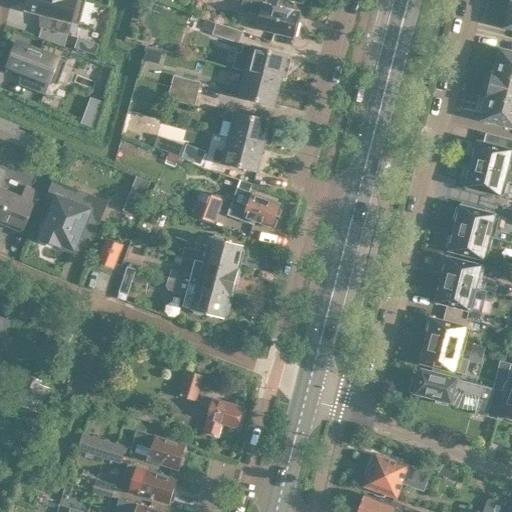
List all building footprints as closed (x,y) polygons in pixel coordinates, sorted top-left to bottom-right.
[(27,0),(26,8),(43,13),(40,24),(66,31),(69,19),(78,22),(83,0),(27,0)] [(241,0),(239,8),(259,13),(256,26),(265,28),(262,37),(285,43),(288,34),(292,35),(298,10),(264,2),(264,0),(241,0)] [(201,27),(212,31),(212,30),(215,21),(204,18),(201,27)] [(211,33),(237,42),(241,30),(215,21),(212,30),(212,31),(211,33)] [(74,46),(93,53),(97,43),(77,36),(74,46)] [(8,64),(25,71),(20,82),(43,91),(47,80),(56,83),(63,66),(65,60),(17,41),(8,64)] [(243,70),(279,79),(285,55),(249,45),(243,70)] [(490,70),(511,76),(511,50),(500,48),(497,57),(493,59),(490,70)] [(230,92),(236,94),(273,104),(279,79),(243,70),(239,84),(233,82),(230,92)] [(511,76),(490,70),(485,93),(511,100),(511,76)] [(169,85),(196,92),(199,80),(172,74),(169,85)] [(193,104),(196,92),(169,85),(166,97),(193,104)] [(511,100),(485,93),(482,104),(484,108),(482,118),(511,125),(511,100)] [(89,96),(79,121),(83,122),(94,127),(102,101),(89,96)] [(226,135),(262,145),(263,143),(268,144),(270,137),(264,136),(269,120),(225,108),(218,133),(226,135)] [(0,136),(12,141),(17,127),(18,125),(0,117),(0,136)] [(511,138),(486,132),(483,142),(476,140),(475,142),(473,142),(470,153),(473,154),(470,162),(508,172),(511,156),(511,138)] [(153,145),(179,155),(183,144),(157,133),(153,145)] [(212,158),(220,160),(256,169),(262,145),(226,135),(222,150),(215,148),(212,158)] [(465,185),(464,189),(484,194),(485,190),(497,193),(501,179),(506,180),(508,172),(470,162),(468,170),(465,170),(462,181),(465,182),(464,184),(465,185)] [(0,219),(21,229),(38,190),(24,185),(19,197),(0,189),(0,175),(3,170),(0,168),(0,219)] [(52,205),(39,236),(58,243),(59,241),(72,247),(78,232),(91,237),(106,200),(52,178),(43,201),(52,205)] [(280,202),(251,192),(252,191),(233,184),(223,211),(226,212),(252,223),(255,219),(271,226),(280,202)] [(191,212),(213,220),(222,197),(199,189),(191,212)] [(128,191),(121,207),(136,213),(143,196),(128,191)] [(155,193),(153,200),(160,203),(163,196),(155,193)] [(456,205),(453,217),(456,218),(454,227),(486,235),(495,238),(508,241),(510,232),(488,227),(492,213),(482,210),(483,207),(461,201),(460,204),(459,204),(458,206),(456,205)] [(448,234),(445,246),(448,246),(448,248),(480,257),(483,245),(493,248),(495,238),(486,235),(454,227),(451,235),(448,234)] [(97,259),(112,265),(121,243),(107,237),(97,259)] [(202,259),(235,268),(242,244),(207,237),(204,250),(183,245),(181,254),(202,260),(202,259)] [(196,283),(229,292),(235,268),(202,259),(202,260),(201,262),(182,256),(179,268),(178,268),(176,277),(196,282),(196,283)] [(442,257),(439,269),(442,269),(440,278),(491,291),(492,290),(504,293),(506,284),(494,281),(475,276),(479,264),(446,256),(446,258),(442,257)] [(122,277),(130,280),(135,267),(126,265),(122,277)] [(229,292),(196,283),(167,274),(165,284),(167,288),(178,291),(181,290),(184,290),(181,304),(190,306),(189,307),(222,316),(229,292)] [(435,286),(432,297),(435,298),(434,301),(446,304),(444,311),(465,317),(478,320),(483,298),(491,300),(493,292),(491,291),(440,278),(438,287),(435,286)] [(42,346),(55,351),(67,323),(38,311),(32,325),(47,332),(42,346)] [(426,318),(423,330),(426,331),(424,337),(424,339),(461,349),(479,354),(481,345),(464,340),(459,339),(460,337),(465,317),(444,311),(442,319),(430,316),(430,319),(426,318)] [(0,348),(1,347),(12,320),(0,315),(0,348)] [(511,319),(504,317),(502,326),(511,329),(511,319)] [(419,347),(416,358),(419,359),(419,361),(432,364),(431,371),(459,378),(461,371),(464,372),(467,359),(477,361),(479,354),(461,349),(424,339),(422,348),(419,347)] [(506,396),(500,413),(503,414),(504,416),(511,419),(511,417),(511,361),(505,381),(507,382),(503,394),(506,396)] [(492,387),(420,368),(417,377),(412,376),(408,390),(435,397),(434,401),(446,404),(447,400),(449,400),(452,388),(455,389),(456,391),(457,392),(459,393),(460,395),(461,395),(463,396),(465,397),(467,397),(469,397),(471,397),(474,396),(476,395),(478,399),(475,410),(486,413),(492,387)] [(37,378),(13,369),(5,387),(14,391),(10,401),(37,412),(48,387),(36,382),(37,378)] [(178,394),(194,398),(201,375),(185,371),(178,394)] [(494,387),(503,389),(507,374),(498,372),(494,387)] [(492,387),(486,413),(496,416),(503,390),(492,387)] [(199,404),(208,407),(201,430),(217,436),(221,422),(237,427),(243,406),(202,393),(199,404)] [(145,419),(158,423),(162,411),(133,401),(129,413),(145,419)] [(141,431),(143,424),(124,418),(122,425),(136,429),(141,431)] [(146,459),(160,463),(161,462),(177,468),(184,444),(141,431),(136,429),(130,450),(133,455),(141,457),(141,456),(147,458),(146,459)] [(100,456),(119,461),(123,449),(104,443),(81,435),(77,449),(100,456)] [(364,484),(394,495),(400,481),(420,489),(426,474),(412,469),(412,465),(399,461),(398,462),(388,458),(388,456),(378,452),(377,455),(373,455),(369,465),(370,467),(368,472),(366,472),(363,479),(364,481),(364,484)] [(124,472),(132,475),(128,487),(137,491),(151,496),(152,495),(168,501),(176,478),(128,462),(124,472)] [(96,477),(91,489),(111,495),(115,483),(96,477)] [(354,511),(417,511),(418,511),(380,498),(379,500),(364,494),(360,505),(356,506),(354,511)] [(114,509),(125,511),(166,511),(118,497),(114,509)] [(511,511),(511,510),(493,503),(490,511),(511,511)]
